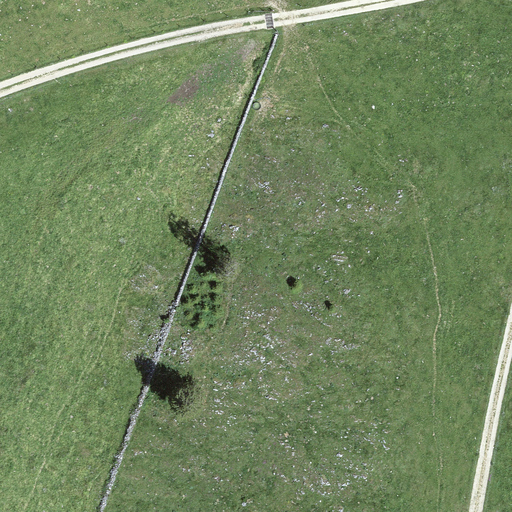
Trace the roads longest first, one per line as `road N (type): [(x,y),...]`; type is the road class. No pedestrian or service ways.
road 1 (track): [(0,91),(170,37),(358,5)]
road 2 (track): [(511,331),(475,511)]
